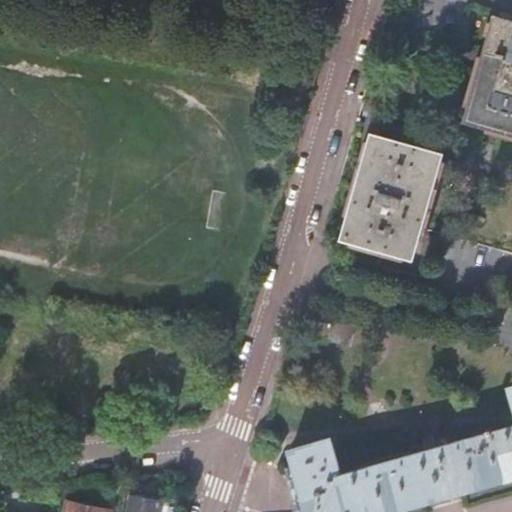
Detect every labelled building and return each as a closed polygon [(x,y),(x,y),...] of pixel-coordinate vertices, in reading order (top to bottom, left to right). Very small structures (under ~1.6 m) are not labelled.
[(511,23),(495,18),(465,119),(511,132),(511,23)] [(372,135),(343,237),(411,257),(419,229),(440,154),(372,135)] [(333,324),(329,340),(348,345),(352,329),(333,324)] [(371,511),(370,508),(421,493),(423,501),(463,489),(461,482),(511,468),(511,469),(511,386),(509,387),(511,396),(511,426),(339,476),(329,439),(291,450),(277,465),(278,466),(286,475),(288,479),(291,488),(301,485),(303,493),(294,496),(294,499),(295,508),(294,511),(371,511)] [(158,511),(159,506),(146,503),(147,497),(130,494),(126,511),(158,511)] [(66,511),(109,511),(110,510),(69,501),(66,511)]
